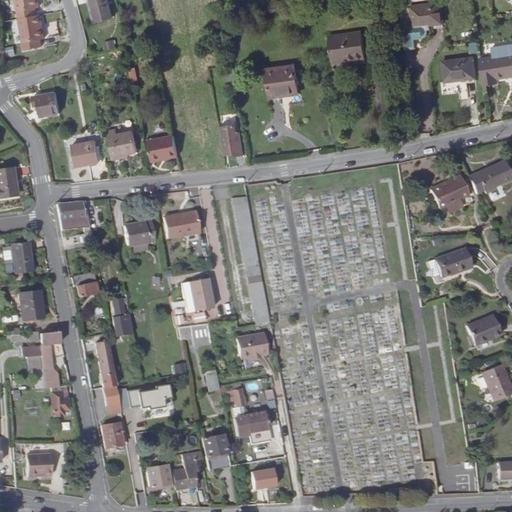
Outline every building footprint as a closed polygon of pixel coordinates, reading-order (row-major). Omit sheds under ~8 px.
[(37,0),(15,0),(17,11),(39,7),(37,0)] [(110,17),(105,0),(88,0),(93,21),(110,17)] [(402,19),(404,36),(406,48),(416,47),(415,39),(424,38),(426,35),(427,32),(426,28),(429,28),(428,24),(442,22),(440,2),(410,6),(412,18),(402,19)] [(40,15),(18,18),(22,42),(44,39),(40,15)] [(367,55),(364,29),(331,33),(334,58),(367,55)] [(113,39),(103,42),(106,50),(115,47),(113,39)] [(471,54),(478,53),(477,42),(470,43),(471,54)] [(498,57),(511,55),(511,46),(492,49),(493,58),(498,57)] [(511,55),(498,57),(501,80),(506,79),(506,77),(511,75),(511,55)] [(475,77),(472,57),(442,61),(445,81),(475,77)] [(497,80),(501,80),(498,57),(493,58),(494,59),(480,61),(483,83),(483,86),(497,84),(497,80)] [(135,67),(126,69),(128,83),(137,81),(135,67)] [(280,74),(284,103),(298,100),(294,72),(280,74)] [(283,103),(284,103),(280,74),(266,77),(269,103),(283,101),(283,103)] [(40,117),(59,114),(55,94),(33,97),(35,108),(37,107),(40,117)] [(234,152),(234,156),(243,154),(238,122),(229,123),(234,152)] [(220,125),(224,153),(234,152),(229,123),(220,125)] [(132,131),(107,136),(111,159),(119,158),(119,156),(125,155),(136,152),(132,131)] [(152,163),(178,158),(174,137),(165,138),(166,141),(148,144),(152,163)] [(98,160),(94,140),(71,144),(75,165),(98,160)] [(504,160),(467,176),(475,193),(482,190),(483,193),(495,187),(494,185),(511,177),(504,160)] [(10,169),(0,170),(0,197),(12,197),(10,169)] [(468,195),(459,176),(429,189),(437,208),(468,195)] [(84,218),(81,202),(55,204),(58,220),(59,220),(80,218),(82,234),(62,237),(63,246),(91,242),(87,217),(84,218)] [(267,313),(246,202),(233,205),(253,315),(267,313)] [(196,232),(192,210),(158,217),(163,239),(174,236),(196,232)] [(80,218),(59,220),(62,237),(82,234),(80,218)] [(151,239),(148,220),(121,224),(125,244),(151,239)] [(28,242),(10,245),(14,273),(31,272),(28,242)] [(461,285),(457,252),(438,254),(443,293),(459,292),(458,285),(461,285)] [(97,297),(93,274),(72,278),(73,286),(76,286),(79,300),(97,297)] [(191,310),(211,306),(205,277),(185,281),(191,310)] [(191,310),(185,281),(178,282),(184,311),(191,310)] [(40,290),(18,293),(21,321),(42,319),(40,290)] [(132,333),(125,301),(123,301),(122,298),(111,300),(114,316),(112,316),(116,336),(132,333)] [(178,299),(169,301),(171,309),(180,308),(178,299)] [(499,334),(492,314),(465,324),(472,345),(499,334)] [(206,329),(205,322),(188,325),(190,332),(206,329)] [(61,343),(59,332),(40,335),(41,345),(38,346),(39,356),(41,369),(43,388),(56,387),(54,371),(51,368),(49,344),(61,343)] [(38,343),(37,333),(27,334),(28,344),(38,343)] [(267,355),(262,333),(235,339),(239,360),(250,358),(250,360),(259,359),(259,357),(267,355)] [(101,375),(114,373),(108,340),(95,342),(101,375)] [(39,356),(38,346),(26,347),(19,348),(20,358),(27,357),(39,356)] [(28,370),(33,369),(41,369),(39,356),(27,357),(28,370)] [(166,364),(168,373),(185,370),(184,361),(166,364)] [(511,392),(500,364),(480,371),(491,399),(511,392)] [(33,369),(35,389),(43,388),(41,369),(33,369)] [(215,371),(204,371),(205,389),(216,389),(215,371)] [(169,383),(128,391),(130,408),(148,404),(149,409),(166,406),(164,399),(172,398),(169,383)] [(116,385),(103,388),(106,406),(119,403),(116,385)] [(234,400),(235,406),(244,405),(241,388),(233,389),(228,390),(230,401),(234,400)] [(66,395),(47,397),(50,419),(61,417),(60,411),(68,410),(66,395)] [(106,406),(108,414),(121,412),(119,403),(106,406)] [(219,425),(224,424),(221,404),(215,405),(219,425)] [(233,417),(232,417),(235,435),(247,433),(247,432),(268,427),(266,418),(264,410),(245,414),(244,414),(245,415),(233,417)] [(123,445),(118,422),(102,425),(105,449),(123,445)] [(226,466),(221,433),(203,437),(209,468),(226,466)] [(52,455),(26,455),(27,474),(52,474),(52,455)] [(424,475),(434,473),(432,460),(421,462),(424,475)] [(511,477),(511,461),(495,463),(497,480),(511,477)] [(169,485),(166,463),(144,465),(147,488),(169,485)] [(171,469),(174,488),(181,487),(181,491),(187,490),(187,486),(195,485),(195,481),(203,480),(201,470),(193,472),(193,465),(171,469)] [(247,471),(249,490),(273,486),(270,468),(247,471)] [(137,496),(138,506),(149,506),(147,494),(137,496)]
